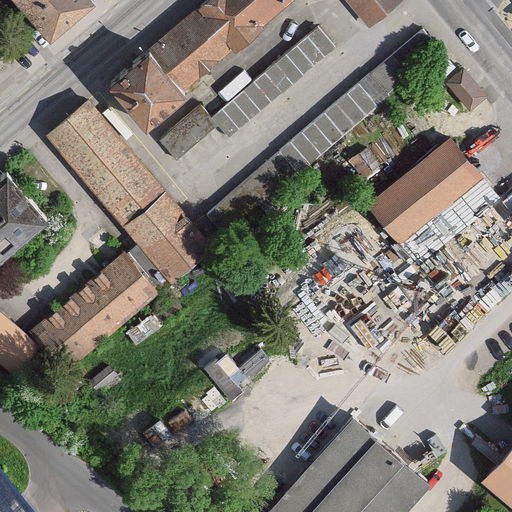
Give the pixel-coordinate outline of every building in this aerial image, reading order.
[(15,0),(47,34),(85,0),(15,0)] [(204,0),(150,47),(185,87),(286,0),(351,0),(370,21),(394,0),(204,0)] [(202,101),(161,135),(178,156),(217,123),(227,136),(335,45),(319,25),(213,114),(202,101)] [(422,26),(208,210),(225,230),(440,46),(422,26)] [(150,47),(111,81),(146,121),(185,87),(150,47)] [(467,70),(464,66),(447,79),(470,106),(486,93),(467,70)] [(88,101),(48,135),(168,279),(208,245),(88,101)] [(397,241),(482,173),(450,134),(366,202),(397,241)] [(4,173),(0,176),(0,265),(49,224),(4,173)] [(439,293),(397,241),(340,287),(359,311),(394,282),(417,311),(439,293)] [(123,259),(33,333),(65,371),(154,297),(123,259)] [(0,313),(0,366),(6,371),(32,342),(0,313)] [(402,511),(430,480),(350,411),(262,511),(402,511)] [(511,439),(482,475),(511,500),(511,439)] [(0,511),(20,511),(0,488),(0,511)]
